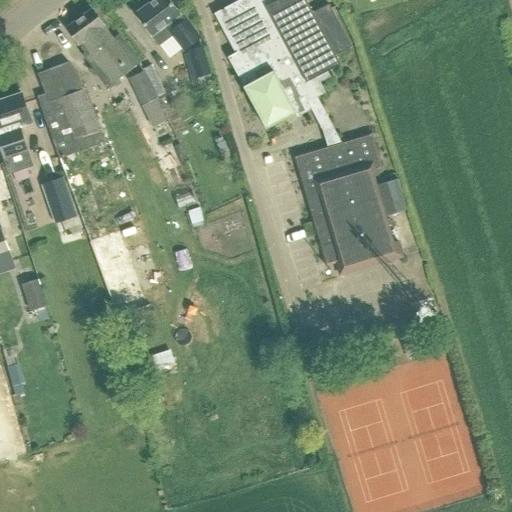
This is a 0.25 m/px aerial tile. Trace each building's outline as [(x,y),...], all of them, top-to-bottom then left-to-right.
[(179,13),(169,0),(153,0),(135,14),(151,35),(152,35),(159,45),(172,35),(184,51),(198,40),(192,32),(194,30),(181,12),(179,13)] [(311,109),(319,123),(323,130),(328,147),(296,157),(322,246),(337,241),(345,266),(394,251),(370,170),(380,167),(370,135),(341,143),(317,96),(325,92),(320,81),(330,76),(327,71),(341,63),(336,55),(352,46),(329,4),(313,12),(306,0),(239,0),(215,13),(236,53),(228,57),(267,128),(295,113),(298,117),(311,109)] [(92,9),(71,25),(70,32),(79,44),(80,43),(87,53),(84,55),(94,69),(107,87),(140,62),(119,35),(113,39),(103,26),(104,25),(92,9)] [(213,74),(206,46),(186,52),(195,87),(202,85),(200,78),(213,74)] [(46,94),(34,97),(49,140),(54,138),(61,157),(105,141),(101,128),(100,129),(86,89),(83,90),(73,61),(39,74),(46,94)] [(129,78),(142,104),(157,96),(144,70),(129,78)] [(0,94),(0,153),(4,167),(29,159),(18,122),(30,118),(20,88),(0,94)] [(79,218),(66,176),(44,182),(58,224),(79,218)] [(411,211),(403,179),(383,184),(391,216),(411,211)] [(0,232),(0,259),(13,256),(6,231),(0,232)] [(49,307),(41,280),(19,286),(28,314),(49,307)] [(403,335),(410,359),(433,352),(426,328),(403,335)] [(8,428),(12,441),(27,436),(23,423),(8,428)] [(19,454),(32,450),(28,438),(15,442),(19,454)]
